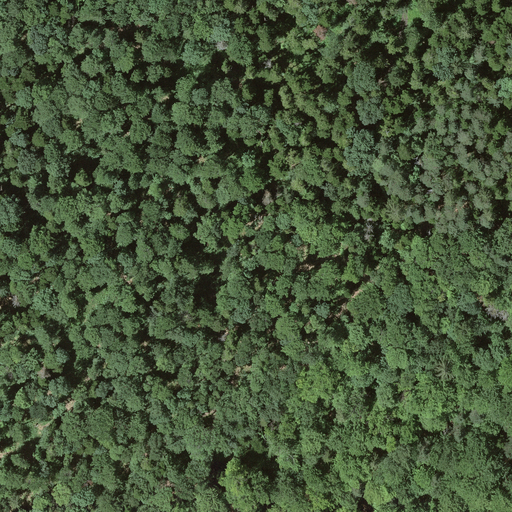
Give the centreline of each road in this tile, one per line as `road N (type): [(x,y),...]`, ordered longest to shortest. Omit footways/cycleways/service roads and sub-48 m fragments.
road 1 (track): [(404,22),(277,143),(0,367)]
road 2 (track): [(0,262),(66,224),(117,142),(165,23),(189,0)]
road 3 (track): [(66,224),(277,143)]
road 4 (track): [(368,147),(378,186),(416,223),(446,236),(478,233)]
road 5 (track): [(407,0),(368,147)]
